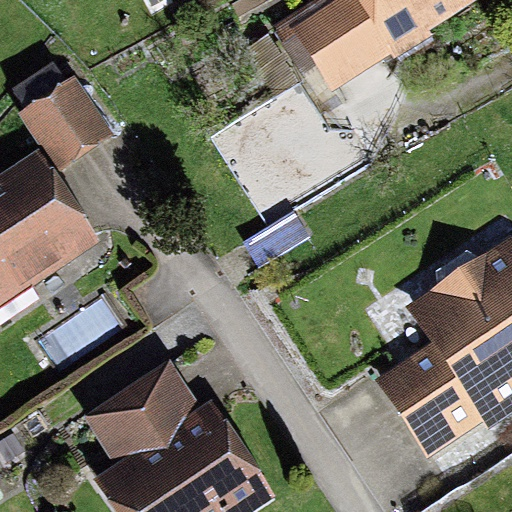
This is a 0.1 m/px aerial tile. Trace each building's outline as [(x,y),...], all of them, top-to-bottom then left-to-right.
[(478,0),(308,0),(310,2),(272,26),(284,45),(295,38),(330,94),(389,58),(394,66),(434,41),(428,32),(478,0)] [(57,177),(115,137),(74,78),(65,84),(53,65),(12,93),(25,111),(16,117),(57,177)] [(100,243),(36,153),(0,177),(0,327),(37,302),(30,292),(100,243)] [(308,239),(292,211),(240,242),(256,269),(308,239)] [(481,425),(486,433),(511,415),(511,243),(509,240),(403,311),(427,347),(372,384),(425,462),(481,425)] [(256,511),(275,500),(210,403),(198,411),(167,365),(83,422),(113,467),(92,482),(112,511),(256,511)] [(0,441),(0,451),(6,462),(23,451),(12,433),(0,441)]
